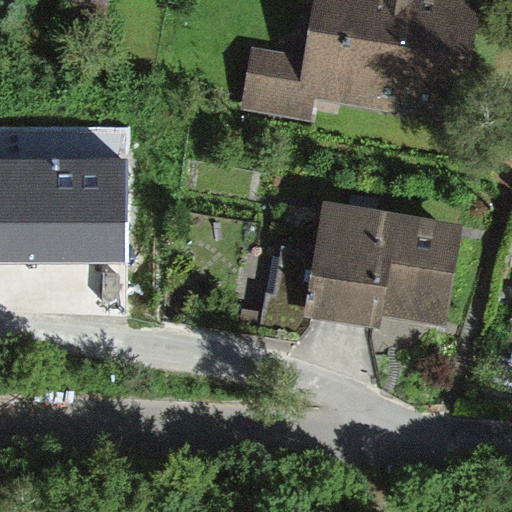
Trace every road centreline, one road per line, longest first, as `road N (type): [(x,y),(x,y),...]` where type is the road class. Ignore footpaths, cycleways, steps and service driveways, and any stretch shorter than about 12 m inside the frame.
road 1 (residential): [(374,442),(361,403),(260,358),(96,336),(0,335)]
road 2 (residential): [(374,442),(0,418)]
road 3 (residential): [(511,456),(374,442)]
